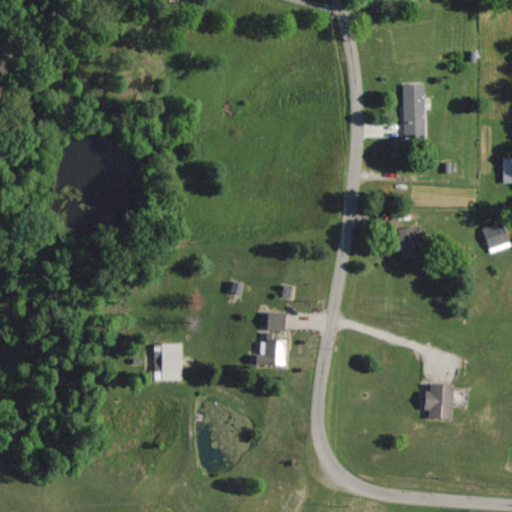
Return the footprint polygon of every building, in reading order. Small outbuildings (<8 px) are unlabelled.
[(401,83),(401,139),(422,140),(423,83),(401,83)] [(511,181),(511,156),(499,157),(500,182),(511,181)] [(489,253),(508,246),(499,220),(479,228),(489,253)] [(400,257),(416,256),(414,226),(394,228),(396,250),(400,249),(400,257)] [(282,330),(283,312),(268,311),(267,330),(282,330)] [(158,371),(151,371),(151,380),(180,379),(180,343),(158,343),(158,371)] [(451,383),(427,382),(427,391),(422,390),(421,409),(426,409),(426,417),(450,418),(451,383)]
